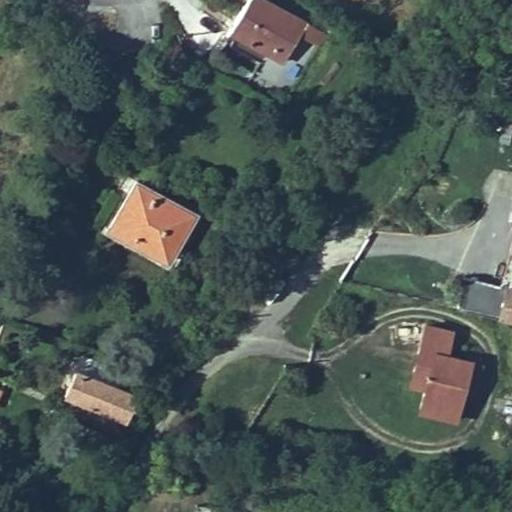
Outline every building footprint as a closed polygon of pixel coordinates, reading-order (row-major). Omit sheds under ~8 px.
[(267,0),(247,0),(231,30),(267,51),(285,61),(307,23),(267,0)] [(172,255),(196,213),(137,179),(109,226),(142,245),(145,240),(172,255)] [(511,289),(463,277),(455,309),(511,323),(511,289)] [(180,325),(168,319),(160,338),(172,344),(180,325)] [(426,324),(421,348),(448,354),(453,330),(426,324)] [(415,371),(431,375),(429,387),(421,421),(456,429),(463,400),(468,402),(470,392),(465,391),(473,360),(448,354),(421,348),(415,371)] [(82,353),(76,365),(119,383),(123,374),(124,371),(82,353)] [(144,383),(123,374),(119,383),(76,365),(65,391),(128,418),(144,383)] [(429,387),(431,375),(415,371),(413,383),(429,387)] [(335,483),(353,487),(356,473),(338,468),(335,483)]
